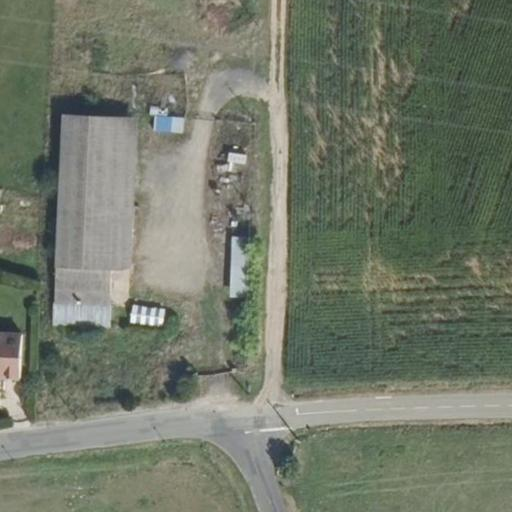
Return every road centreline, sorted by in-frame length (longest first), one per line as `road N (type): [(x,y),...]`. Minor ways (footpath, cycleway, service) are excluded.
road 1 (track): [(268,417),(267,0)]
road 2 (tertiary): [(268,417),(0,453)]
road 3 (tertiary): [(511,407),(268,417)]
